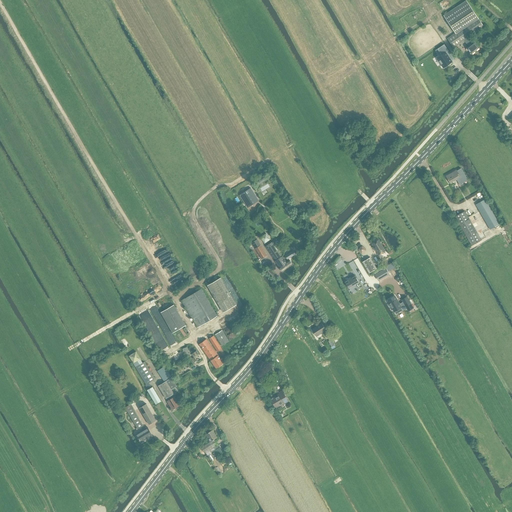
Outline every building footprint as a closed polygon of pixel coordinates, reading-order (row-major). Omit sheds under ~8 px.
[(470,37),(484,27),(466,1),(444,16),(456,33),(447,39),(453,48),(464,41),(469,46),(466,48),(471,54),(479,48),(470,37)] [(445,52),(437,58),(441,64),(439,65),(441,69),(452,62),(445,52)] [(457,170),(446,176),(450,183),(457,179),(460,185),(462,184),(462,183),(468,180),(461,169),(457,171),(457,170)] [(251,188),(240,195),(247,208),(258,201),(251,188)] [(485,200),(476,205),(490,229),(499,224),(485,200)] [(472,246),(481,240),(465,211),(455,217),(472,246)] [(264,244),(270,240),(266,234),(260,238),(264,244)] [(252,243),(262,258),(267,255),(257,240),(252,243)] [(379,240),(372,244),(374,248),(373,248),(375,252),(376,251),(379,255),(385,251),(379,240)] [(272,243),(266,247),(282,272),(292,265),(290,260),(285,263),(283,260),(285,259),(287,260),(295,254),(293,251),(284,256),(285,258),(283,259),(272,243)] [(369,273),(377,269),(370,257),(362,262),(369,273)] [(393,262),(385,267),(388,272),(396,267),(393,262)] [(266,273),(271,278),(275,274),(270,269),(266,273)] [(385,269),(375,275),(378,280),(388,274),(385,269)] [(355,275),(344,281),(348,288),(350,290),(355,287),(354,284),(358,282),(355,275)] [(219,278),(210,284),(227,311),(236,305),(219,278)] [(197,327),(217,316),(201,289),(182,300),(197,327)] [(395,296),(387,300),(388,300),(390,304),(389,305),(390,307),(391,307),(394,311),(394,312),(401,308),(402,310),(407,308),(403,302),(399,304),(395,296)] [(407,297),(402,300),(403,302),(407,308),(408,311),(413,308),(407,297)] [(173,333),(186,325),(174,305),(161,312),(173,333)] [(316,337),(326,330),(322,323),(312,330),(316,337)] [(222,346),(228,342),(222,331),(215,335),(222,346)] [(222,357),(225,354),(213,336),(209,339),(218,352),(219,352),(222,357)] [(331,340),(327,342),(331,347),(334,345),(333,344),(336,342),(332,336),(330,338),(331,340)] [(216,368),(223,363),(206,339),(199,345),(216,368)] [(187,347),(183,349),(186,355),(187,354),(189,357),(194,365),(195,364),(202,359),(196,351),(192,354),(194,357),(192,359),(190,356),(188,354),(190,353),(187,347)] [(140,359),(136,352),(129,356),(136,367),(146,384),(145,385),(148,390),(147,391),(156,404),(161,401),(152,387),(152,388),(149,383),(155,379),(144,362),(143,363),(140,359)] [(177,386),(171,376),(164,367),(157,371),(164,381),(165,382),(158,386),(166,399),(174,394),(171,389),(177,386)] [(276,408),(288,401),(282,391),(279,393),(279,394),(271,399),(276,408)] [(172,410),(179,406),(174,397),(167,401),(172,410)] [(144,426),(135,411),(131,404),(125,408),(129,414),(138,429),(144,426)] [(149,424),(156,420),(146,404),(139,408),(149,424)] [(141,443),(152,436),(147,427),(136,434),(141,443)] [(214,440),(217,438),(212,430),(205,434),(210,442),(201,448),(204,453),(205,452),(207,454),(211,452),(212,453),(217,449),(215,445),(217,444),(214,440)] [(213,455),(212,453),(211,452),(207,454),(211,461),(221,455),(219,453),(216,455),(215,454),(213,455)]
